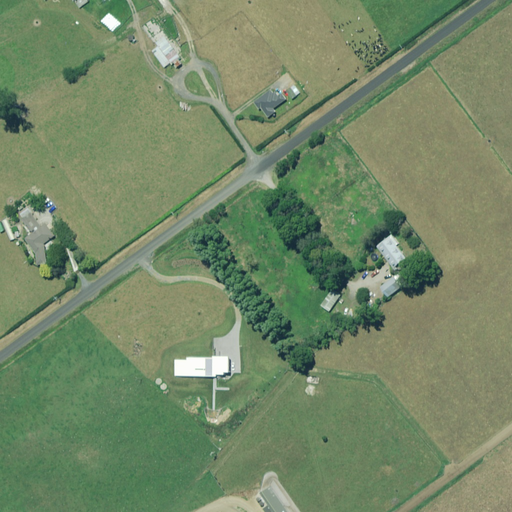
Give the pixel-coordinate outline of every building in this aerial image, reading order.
[(166,69),(170,65),(171,66),(175,63),(179,69),(184,65),(179,58),(180,58),(174,49),(165,38),(157,44),(160,47),(153,52),(166,69)] [(202,80),(199,83),(205,90),(208,87),(202,80)] [(301,93),(295,86),(287,92),(293,99),(301,93)] [(285,102),(274,88),(255,103),(260,110),(262,109),(269,118),(277,112),(275,109),(285,102)] [(30,210),(21,216),(23,219),(21,221),(31,235),(26,238),(37,254),(38,266),(48,264),(45,244),(56,236),(46,222),(41,226),(30,210)] [(399,244),(393,235),(378,246),(394,269),(408,259),(398,245),(399,244)] [(405,286),(397,276),(382,287),(391,298),(405,286)] [(342,296),(334,290),(322,306),(330,312),(342,296)] [(288,511),(271,486),(260,493),(269,505),(263,509),(265,511),(288,511)]
